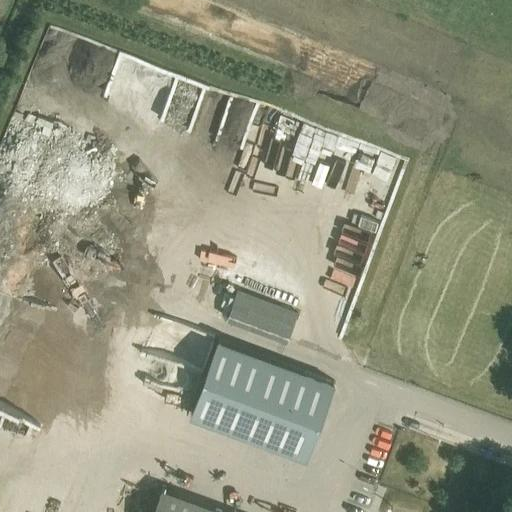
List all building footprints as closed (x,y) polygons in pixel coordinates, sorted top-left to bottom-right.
[(165,312),(112,301),(108,325),(161,336),(165,312)] [(219,338),(191,414),(307,457),(335,381),(219,338)] [(17,453),(12,463),(35,473),(40,463),(17,453)] [(23,494),(24,494),(32,476),(11,467),(0,492),(0,500),(17,508),(23,494)] [(226,511),(161,488),(152,511),(226,511)]
